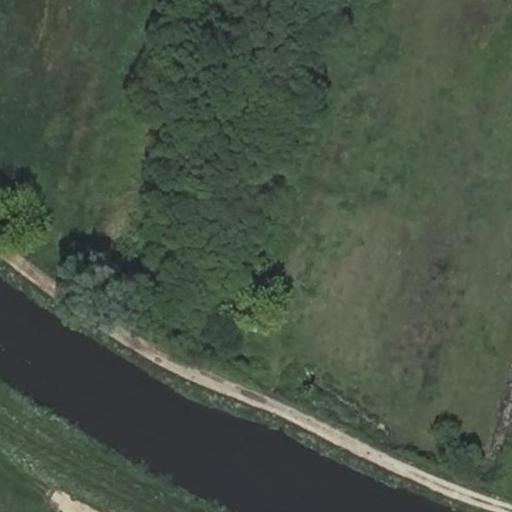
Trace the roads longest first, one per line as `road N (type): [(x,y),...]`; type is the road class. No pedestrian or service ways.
road 1 (track): [(0,250),(165,364),(511,511)]
road 2 (track): [(172,511),(0,411)]
